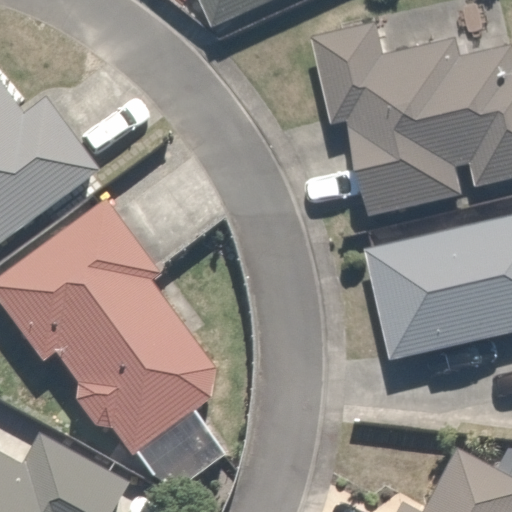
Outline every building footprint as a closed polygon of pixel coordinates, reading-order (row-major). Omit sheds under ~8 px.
[(203,0),(216,27),(275,0),(203,0)] [(387,53),(380,23),(318,37),(337,122),(353,118),(373,213),(467,193),(461,166),(474,164),(479,187),(511,179),(511,44),(463,55),(460,37),(387,53)] [(25,116),(0,81),(0,245),(100,173),(46,100),(25,116)] [(210,400),(214,369),(151,282),(160,275),(106,200),(0,276),(0,308),(41,366),(56,355),(78,386),(76,402),(96,428),(113,431),(133,458),(210,400)] [(370,248),(395,357),(511,330),(511,215),(376,246),(370,248)] [(0,511),(112,511),(128,485),(39,438),(23,467),(0,454),(0,511)] [(511,511),(511,481),(457,452),(425,511),(411,511),(400,506),(397,511),(511,511)]
